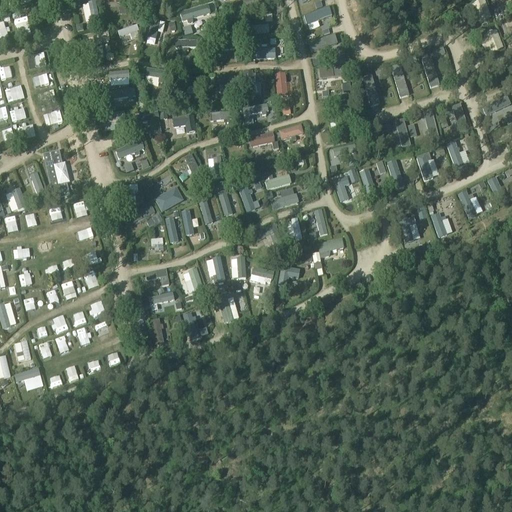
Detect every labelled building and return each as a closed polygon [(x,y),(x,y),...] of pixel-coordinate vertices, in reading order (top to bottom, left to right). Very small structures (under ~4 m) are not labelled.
[(30,0),(14,0),(8,2),(10,9),(31,2),(30,0)] [(242,0),(242,1),(244,10),(266,7),(264,0),(242,0)] [(497,1),(489,4),(495,20),(503,17),(502,17),(498,5),(497,1)] [(95,4),(88,5),(88,6),(91,23),(92,27),(99,25),(95,4)] [(181,15),(179,15),(182,24),(186,22),(191,21),(210,16),(207,7),(205,8),(181,15)] [(331,18),(329,10),(304,18),(307,27),(318,23),(318,22),(331,18)] [(152,22),(148,39),(155,41),(157,34),(159,24),(152,22)] [(505,24),(498,27),(504,44),(511,41),(507,29),(505,24)] [(136,27),(117,34),(119,40),(129,36),(137,33),(138,33),(136,27)] [(268,27),(249,29),(250,36),(268,35),(268,27)] [(107,33),(82,38),(84,49),(109,43),(110,43),(107,33)] [(213,38),(210,34),(204,38),(208,42),(213,38)] [(335,36),(308,44),(311,53),(337,45),(335,36)] [(240,44),(215,45),(216,53),(240,51),(240,44)] [(274,51),(247,52),(247,62),(275,61),(274,51)] [(430,61),(421,63),(429,90),(438,88),(430,61)] [(8,68),(0,69),(0,79),(9,78),(8,68)] [(347,69),(319,72),(320,81),(348,78),(347,69)] [(399,70),(391,73),(399,100),(407,98),(399,70)] [(146,71),(145,78),(163,82),(166,82),(167,75),(146,71)] [(252,73),(243,73),(244,98),(253,98),(252,73)] [(129,74),(109,75),(109,83),(110,83),(129,82),(129,74)] [(285,75),(274,76),(277,99),(288,98),(285,75)] [(219,79),(219,89),(229,89),(229,98),(238,98),(238,79),(219,79)] [(370,79),(362,81),(370,109),(378,106),(370,79)] [(295,80),(288,81),(289,88),(296,87),(295,80)] [(134,91),(112,94),(113,100),(113,102),(128,100),(132,99),(135,99),(134,91)] [(506,99),(482,111),(483,113),(485,119),(510,107),(506,100),(506,99)] [(267,107),(242,111),(244,118),(262,115),(265,114),(268,114),(267,107)] [(459,107),(450,110),(457,130),(459,136),(468,133),(465,126),(459,107)] [(431,113),(422,116),(427,133),(429,142),(438,140),(436,135),(431,113)] [(57,114),(44,120),(48,131),(62,126),(57,114)] [(159,122),(157,114),(135,118),(137,126),(147,124),(147,128),(150,128),(152,137),(160,136),(158,122),(159,122)] [(231,114),(209,116),(210,124),(232,122),(231,114)] [(121,116),(103,118),(104,125),(109,124),(121,122),(121,116)] [(192,119),(171,123),(172,130),(185,128),(187,138),(195,136),(192,119)] [(20,139),(27,137),(24,121),(16,123),(20,139)] [(402,122),(394,124),(395,127),(401,150),(410,148),(404,128),(402,122)] [(489,135),(494,132),(492,126),(486,129),(489,135)] [(301,127),(279,134),(281,143),(294,139),(303,136),(301,127)] [(273,136),(249,141),(251,150),(271,146),(275,145),(273,136)] [(141,144),(115,154),(118,161),(144,151),(141,144)] [(454,145),(446,148),(455,171),(463,168),(463,167),(458,156),(454,145)] [(354,148),(332,152),(334,160),(356,155),(354,148)] [(58,154),(42,158),(45,171),(49,186),(52,202),(69,198),(66,186),(68,185),(63,166),(61,166),(58,154)] [(191,158),(183,161),(189,173),(191,176),(193,180),(200,176),(191,158)] [(425,158),(416,161),(424,184),(432,181),(432,180),(427,165),(425,158)] [(220,160),(213,161),(213,162),(214,181),(222,180),(220,160)] [(245,161),(238,161),(239,174),(239,178),(239,182),(247,182),(245,161)] [(394,164),(386,167),(395,192),(403,190),(394,164)] [(367,173),(358,176),(366,200),(375,197),(367,173)] [(268,183),(264,184),(267,192),(291,186),(288,177),(272,181),(269,182),(268,183)] [(346,179),(332,184),(340,205),(348,202),(343,189),(348,187),(346,179)] [(495,180),(487,184),(497,205),(505,201),(495,180)] [(38,183),(32,185),(35,193),(38,202),(44,199),(38,183)] [(246,188),(238,191),(246,215),(255,212),(246,188)] [(161,215),(183,203),(175,190),(154,202),(161,215)] [(20,192),(11,195),(12,196),(17,212),(18,213),(26,211),(20,192)] [(225,193),(217,196),(224,218),(232,216),(225,193)] [(465,195),(457,199),(468,222),(476,218),(476,217),(469,203),(467,199),(465,195)] [(281,200),(270,204),(273,212),(298,205),(296,196),(294,197),(281,200)] [(205,204),(199,206),(204,223),(205,227),(212,225),(207,210),(205,204)] [(151,209),(130,219),(133,226),(155,215),(151,209)] [(52,221),(63,219),(61,212),(51,214),(52,221)] [(188,213),(180,215),(185,238),(192,237),(188,213)] [(321,213),(313,215),(320,239),(327,237),(321,213)] [(25,217),(25,229),(34,229),(34,216),(25,217)] [(163,224),(159,216),(151,220),(155,228),(163,224)] [(439,217),(430,219),(438,241),(446,238),(446,237),(441,224),(440,221),(439,217)] [(406,222),(405,218),(396,220),(403,247),(412,244),(412,243),(408,229),(414,227),(412,221),(406,222)] [(172,221),(164,222),(169,246),(177,244),(172,221)] [(297,221),(291,222),(292,228),(294,238),(295,242),(301,241),(297,221)] [(276,227),(254,237),(257,244),(270,238),(276,250),(284,247),(278,234),(279,234),(276,227)] [(342,242),(318,247),(320,256),(331,254),(344,251),(342,242)] [(276,251),(278,255),(286,252),(284,247),(276,251)] [(311,256),(302,258),(303,265),(312,264),(311,256)] [(244,260),(236,261),(237,270),(238,280),(238,282),(245,281),(244,260)] [(220,261),(212,262),(212,263),(216,278),(217,284),(217,285),(224,284),(224,283),(220,261)] [(212,264),(205,265),(209,284),(213,284),(215,291),(226,289),(225,284),(217,286),(212,264)] [(26,271),(28,288),(38,286),(36,269),(26,271)] [(281,269),(278,288),(287,290),(289,280),(298,282),(300,273),(281,269)] [(254,270),(252,278),(264,281),(270,282),(272,283),(274,275),(254,270)] [(197,271),(188,274),(189,275),(194,294),(195,295),(204,292),(197,271)] [(145,276),(144,276),(146,284),(159,281),(161,289),(168,288),(165,272),(145,276)] [(187,277),(179,280),(189,306),(197,303),(187,277)] [(64,297),(75,294),(72,284),(61,287),(64,297)] [(42,291),(46,308),(56,306),(52,289),(42,291)] [(255,290),(253,302),(261,302),(262,291),(255,290)] [(27,305),(37,303),(35,293),(25,294),(27,305)] [(173,295),(150,300),(151,307),(165,305),(169,304),(174,303),(173,295)] [(228,302),(219,304),(225,326),(234,324),(234,322),(228,302)] [(3,307),(0,307),(0,324),(2,332),(10,330),(3,307)] [(191,317),(183,319),(191,342),(199,340),(191,317)] [(59,318),(53,319),(56,336),(62,335),(59,318)] [(159,322),(150,324),(155,348),(164,346),(159,322)] [(100,337),(108,334),(104,325),(96,329),(100,337)] [(54,358),(49,341),(34,346),(40,362),(54,358)] [(26,344),(20,346),(24,362),(30,361),(26,344)] [(0,360),(0,365),(3,380),(9,379),(4,359),(0,360)] [(38,371),(15,378),(17,385),(24,383),(39,379),(40,379),(38,371)] [(57,374),(44,377),(49,397),(61,394),(57,374)] [(66,379),(67,386),(78,384),(77,377),(66,379)]
